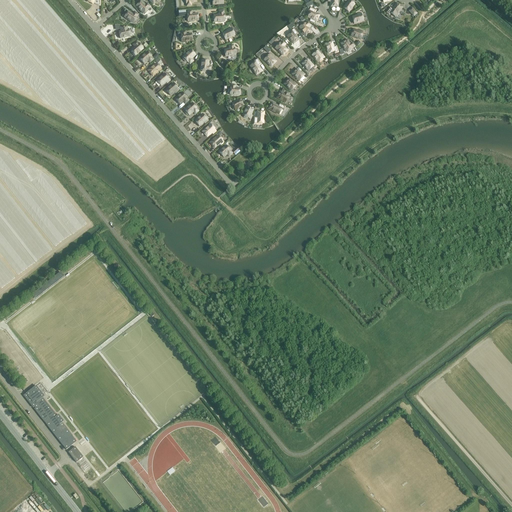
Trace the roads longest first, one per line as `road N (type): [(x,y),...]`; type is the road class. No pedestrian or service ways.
road 1 (residential): [(238,180),(232,186),(94,29)]
road 2 (track): [(511,506),(415,395)]
road 3 (residential): [(264,85),(335,25),(315,0)]
road 4 (tertiary): [(76,511),(0,413)]
